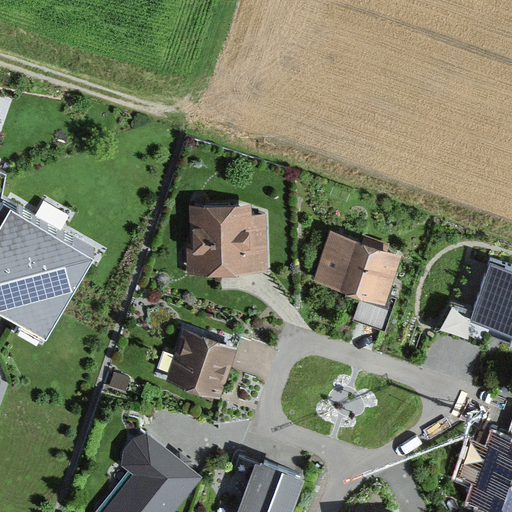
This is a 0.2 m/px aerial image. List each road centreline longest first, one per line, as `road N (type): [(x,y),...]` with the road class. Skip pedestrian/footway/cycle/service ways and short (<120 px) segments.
road 1 (residential): [(346,457),(280,431),(272,420),(287,354),(308,345),(443,388),(447,412),(398,451),(372,460)]
road 2 (track): [(229,0),(98,387)]
